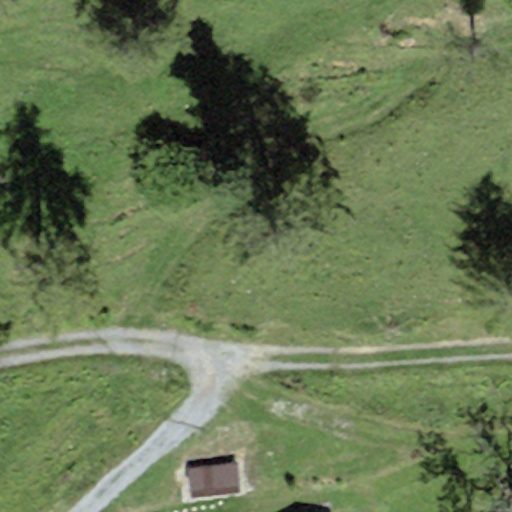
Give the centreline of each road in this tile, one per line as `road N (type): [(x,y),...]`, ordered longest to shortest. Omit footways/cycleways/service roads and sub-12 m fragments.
road 1 (track): [(0,354),(107,339),(220,355),(343,357),(511,344)]
road 2 (track): [(220,355),(191,413),(77,511)]
